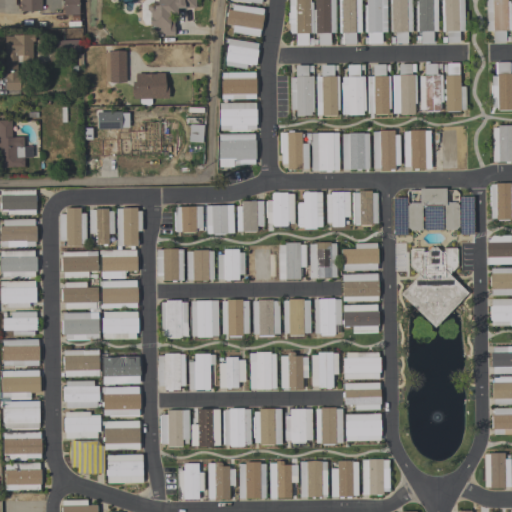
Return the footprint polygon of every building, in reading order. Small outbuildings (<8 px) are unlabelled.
[(41,0),(41,12),(32,12),(30,13),(28,12),(19,12),(19,9),(20,9),(20,4),(19,4),(19,2),(20,2),(20,0),(41,0)] [(78,0),(78,3),(79,4),(78,6),(78,15),(63,15),(63,6),(62,5),(63,3),(63,0),(78,0)] [(195,0),(195,9),(177,9),(177,16),(169,16),(170,21),(173,21),(173,27),(174,27),(174,37),(153,37),(153,25),(149,25),(149,18),(150,18),(150,13),(149,13),(146,10),(146,7),(149,4),(153,4),(153,0),(195,0)] [(308,45),(295,45),(295,34),(289,34),(289,0),(310,0),(310,3),(312,3),(312,33),(308,33),(308,45)] [(314,0),(314,10),(313,10),(313,34),(317,34),(317,45),(330,45),(330,33),(335,33),(334,0),(314,0)] [(360,0),(360,32),(355,33),(355,44),(343,44),(343,33),(340,33),(338,33),(338,0),(360,0)] [(386,0),(386,33),(381,33),(381,44),(368,44),(368,33),(364,33),(363,6),(366,5),(366,0),(386,0)] [(411,0),(411,32),(407,32),(407,43),(394,44),(394,33),(390,33),(389,0),(411,0)] [(436,0),(437,31),(433,31),(433,44),(420,44),(420,32),(415,32),(415,1),(417,1),(417,0),(436,0)] [(463,0),(464,31),(459,32),(459,43),(446,43),(446,32),(441,32),(441,0),(463,0)] [(505,42),(492,43),(492,31),(486,31),(485,0),(507,0),(507,2),(509,2),(509,31),(504,31),(505,42)] [(263,9),(262,15),(263,15),(261,30),(260,30),(259,37),(231,33),(233,26),(225,25),(227,10),(231,10),(232,4),(263,9)] [(4,38),(15,38),(15,36),(32,36),(31,63),(16,63),(16,76),(19,76),(19,81),(24,81),(24,89),(19,89),(19,90),(4,90),(4,38)] [(224,66),(228,39),(257,44),(256,50),(257,51),(255,66),(246,64),(245,69),(224,66)] [(79,51),(79,40),(55,41),(56,51),(79,51)] [(104,53),(109,52),(125,51),(125,83),(109,83),(109,82),(105,82),(104,53)] [(445,112),(445,93),(443,93),(443,90),(445,90),(444,76),(447,76),(446,64),(458,63),(459,75),(460,87),(465,87),(465,111),(460,111),(460,112),(445,112)] [(491,108),(490,76),(494,76),(494,63),(509,63),(510,74),(511,74),(511,111),(497,111),(497,108),(491,108)] [(392,114),(392,76),(398,76),(398,65),(410,64),(411,75),(415,75),(415,104),(414,104),(414,115),(399,115),(399,114),(392,114)] [(439,111),(425,112),(425,110),(419,110),(419,77),(424,76),(424,64),(436,64),(437,76),(442,75),(442,103),(439,103),(439,111)] [(342,115),(341,78),(347,77),(346,65),(359,65),(359,77),(364,77),(365,111),(363,111),(363,115),(348,115),(342,115)] [(367,114),(367,77),(372,77),(372,65),(385,65),(385,76),(390,76),(390,109),(388,109),(388,115),(373,115),(373,114),(367,114)] [(290,110),(290,78),(295,78),(295,66),(307,66),(308,76),(312,76),(313,113),(311,113),(311,116),(295,116),(295,110),(290,110)] [(316,115),(315,77),(321,77),(321,66),(333,66),(333,77),(338,77),(338,111),(336,111),(336,116),(322,116),(322,115),(316,115)] [(132,99),(132,82),(135,82),(135,74),(144,73),(144,75),(155,75),(155,73),(164,73),(164,86),(168,86),(168,99),(132,99)] [(254,73),(255,79),(256,79),(256,94),(255,94),(255,100),(221,100),(221,73),(254,73)] [(255,130),(249,130),(249,131),(229,132),(229,130),(219,130),(219,103),(255,103),(255,110),(256,110),(256,125),(255,125),(255,130)] [(97,113),(121,113),(121,130),(97,130),(97,113)] [(10,138),(22,138),(23,167),(0,167),(0,121),(10,121),(10,138)] [(188,143),(189,125),(203,126),(202,143),(188,143)] [(511,163),(491,163),(491,128),(497,128),(497,126),(511,126),(511,163)] [(403,167),(402,132),(409,132),(409,130),(423,130),(423,131),(430,131),(430,169),(410,169),(410,167),(403,167)] [(461,134),(461,163),(456,163),(456,168),(434,168),(434,131),(439,131),(439,130),(455,130),(455,134),(461,134)] [(399,166),(394,166),(394,170),(379,170),(379,168),(372,168),(372,132),(378,132),(378,131),(393,131),(393,135),(399,135),(399,166)] [(279,133),(301,133),(301,144),(307,144),(308,169),(301,169),(301,170),(286,170),(286,164),(281,164),(281,150),(279,150),(279,133)] [(341,135),(348,135),(348,133),(362,133),(362,135),(368,135),(368,170),(341,170),(341,135)] [(254,165),(242,165),(233,167),(218,167),(218,134),(254,134),(254,140),(255,140),(255,160),(254,160),(254,165)] [(338,134),(338,171),(310,171),(310,134),(338,134)] [(490,219),(489,185),(495,185),(495,184),(509,184),(509,185),(511,185),(511,219),(509,219),(509,220),(495,220),(495,219),(490,219)] [(458,206),(459,227),(455,230),(444,230),(443,206),(441,206),(441,204),(424,204),(424,206),(421,206),(422,231),(411,231),(407,228),(406,206),(410,203),(419,203),(419,189),(445,189),(445,202),(454,202),(458,206)] [(377,193),(377,224),(371,224),(371,226),(358,226),(358,224),(352,224),(351,193),(358,193),(358,192),(371,191),(371,194),(377,193)] [(302,193),(321,192),(321,227),(315,227),(315,229),(303,230),(303,228),(297,228),(297,203),(302,203),(302,193)] [(343,227),(331,227),(331,223),(326,223),(325,195),(330,195),(330,193),(349,192),(349,217),(343,217),(343,227)] [(0,194),(34,193),(34,195),(35,195),(35,211),(34,211),(34,216),(7,216),(7,211),(0,211),(0,194)] [(293,194),(293,222),(287,222),(287,226),(272,227),(272,224),(266,224),(266,202),(272,201),(271,193),(286,193),(286,194),(293,194)] [(472,197),(473,235),(460,235),(459,198),(472,197)] [(406,198),(406,236),(393,236),(392,198),(406,198)] [(236,231),(235,207),(241,206),(240,202),(262,201),(263,226),(256,226),(256,232),(241,233),(241,231),(236,231)] [(233,233),(226,233),(226,235),(211,235),(211,234),(206,234),(205,207),(232,206),(233,233)] [(202,229),(195,229),(195,233),(180,233),(180,232),(175,232),(174,208),(201,207),(202,229)] [(442,207),(442,230),(423,231),(423,207),(442,207)] [(136,208),(136,212),(141,212),(141,231),(137,231),(137,246),(115,246),(115,209),(121,209),(121,208),(136,208)] [(85,245),(80,245),(80,246),(65,246),(65,241),(57,241),(57,215),(64,215),(64,209),(79,209),(79,214),(85,214),(85,245)] [(107,209),(107,212),(113,212),(113,234),(108,234),(108,245),(95,245),(95,234),(88,234),(88,210),(94,210),(94,209),(107,209)] [(35,242),(34,242),(34,247),(0,247),(0,227),(2,227),(2,221),(33,220),(33,226),(35,226),(35,242)] [(511,265),(485,265),(485,243),(491,236),(509,235),(509,242),(511,242),(511,265)] [(277,279),(277,245),(284,245),(284,243),(299,243),(299,245),(305,245),(305,268),(299,268),(299,279),(277,279)] [(309,278),(308,244),(315,244),(315,243),(329,243),(329,244),(335,244),(336,278),(330,278),(330,280),(315,280),(315,278),(309,278)] [(341,249),(354,249),(354,244),(376,243),(376,249),(377,248),(378,264),(376,264),(376,270),(341,271),(341,249)] [(246,248),(253,248),(255,246),(260,246),(261,248),(275,248),(275,275),(270,275),(270,280),(253,280),(253,279),(246,279),(246,248)] [(156,250),(162,250),(162,249),(176,249),(176,250),(182,250),(182,281),(162,281),(162,277),(156,277),(156,250)] [(457,271),(450,277),(470,296),(456,311),(436,331),(413,309),(400,296),(417,280),(409,271),(409,250),(457,249),(457,271)] [(124,278),(101,279),(101,272),(100,272),(100,251),(135,250),(135,257),(137,257),(137,272),(124,272),(124,278)] [(186,280),(186,252),(192,252),(192,251),(207,250),(207,251),(212,251),(213,280),(207,280),(207,282),(192,282),(192,280),(186,280)] [(216,281),(216,255),(223,255),(223,250),(237,250),(237,253),(244,253),(244,275),(238,275),(238,281),(216,281)] [(34,278),(1,278),(1,273),(0,273),(0,251),(33,251),(33,257),(36,257),(36,272),(34,272),(34,278)] [(63,279),(63,272),(61,272),(61,257),(61,252),(96,251),(97,272),(87,272),(87,279),(63,279)] [(511,268),(511,295),(491,296),(491,289),(489,289),(489,275),(490,275),(490,269),(511,268)] [(377,274),(377,281),(378,281),(378,297),(377,297),(377,301),(342,302),(341,275),(377,274)] [(0,281),(34,281),(34,288),(35,288),(35,303),(28,303),(28,309),(7,309),(7,304),(0,304),(0,281)] [(135,281),(135,288),(137,288),(137,303),(136,303),(136,308),(101,309),(100,281),(135,281)] [(64,310),(64,303),(61,303),(61,288),(63,288),(63,283),(85,282),(85,288),(97,287),(97,303),(95,303),(95,310),(64,310)] [(313,334),(313,300),(318,300),(318,299),(333,299),(333,300),(340,300),(340,325),(333,325),(334,336),(319,336),(319,333),(313,334)] [(511,326),(491,327),(491,321),(490,321),(489,306),(490,306),(490,300),(511,299),(511,326)] [(221,334),(221,302),(226,302),(226,300),(241,300),(241,301),(248,301),(248,334),(242,335),(242,336),(226,337),(226,334),(221,334)] [(251,335),(251,302),(257,302),(257,301),(272,300),(272,302),(278,302),(279,335),(272,335),(272,336),(257,336),(257,335),(251,335)] [(309,301),(310,333),(303,333),(303,336),(288,336),(287,334),(283,334),(282,301),(287,301),(287,300),(302,300),(302,301),(309,301)] [(186,303),(186,337),(181,337),(181,338),(166,338),(166,336),(160,336),(160,303),(165,303),(165,301),(180,301),(180,303),(186,303)] [(217,301),(217,336),(211,336),(211,338),(196,338),(196,337),(190,337),(190,302),(217,301)] [(376,305),(376,311),(377,311),(377,327),(376,327),(376,333),(352,334),(352,327),(342,327),(342,305),(376,305)] [(2,331),(2,319),(10,319),(10,313),(35,312),(35,318),(36,318),(36,331),(33,331),(33,336),(11,337),(11,331),(2,331)] [(136,312),(136,318),(137,318),(138,333),(135,333),(135,339),(101,339),(101,318),(103,318),(103,313),(136,312)] [(62,314),(97,313),(98,339),(65,340),(64,335),(61,335),(61,320),(62,320),(62,314)] [(37,340),(37,346),(38,346),(38,361),(37,361),(37,366),(2,366),(2,341),(37,340)] [(511,374),(492,374),(492,367),(490,367),(490,353),(491,353),(491,347),(511,347),(511,374)] [(63,351),(98,350),(98,377),(64,378),(64,371),(63,371),(62,356),(64,356),(63,351)] [(280,389),(279,357),(286,356),(286,354),(287,353),(293,352),(294,354),(294,357),(301,357),(301,366),(307,366),(307,370),(301,370),(302,390),(287,390),(287,389),(280,389)] [(275,354),(275,388),(270,389),(270,390),(255,390),(255,389),(249,389),(248,354),(255,354),(255,353),(269,353),(269,354),(275,354)] [(331,353),(331,354),(337,354),(337,375),(331,375),(331,388),(317,388),(317,387),(310,387),(310,356),(317,356),(317,353),(331,353)] [(345,353),(377,353),(377,358),(379,358),(379,373),(377,373),(377,380),(342,380),(342,358),(345,358),(345,353)] [(157,357),(163,357),(163,354),(178,354),(178,355),(184,355),(184,386),(179,386),(179,390),(164,391),(164,387),(157,387),(157,357)] [(209,390),(187,390),(187,362),(193,362),(193,354),(208,354),(208,356),(214,356),(214,365),(209,365),(209,390)] [(101,357),(118,356),(118,365),(124,365),(124,356),(137,356),(138,365),(139,365),(139,375),(138,375),(138,382),(102,383),(101,357)] [(224,358),(237,358),(237,361),(244,361),(245,382),(237,382),(237,388),(218,389),(218,364),(224,363),(224,358)] [(39,393),(29,393),(29,398),(1,399),(1,372),(38,371),(38,376),(39,376),(39,393)] [(511,377),(511,404),(492,405),(492,399),(491,399),(491,383),(492,383),(492,378),(511,377)] [(98,402),(96,402),(96,408),(66,409),(65,402),(62,402),(62,387),(65,387),(65,381),(92,381),(92,387),(98,387),(98,402)] [(378,410),(353,411),(353,405),(343,405),(343,384),(378,383),(378,390),(379,390),(380,405),(378,405),(378,410)] [(102,388),(138,387),(138,394),(139,394),(139,409),(138,409),(138,415),(103,416),(102,388)] [(38,401),(39,428),(3,429),(3,402),(38,401)] [(341,409),(341,443),(335,443),(335,445),(320,445),(320,443),(315,443),(315,410),(319,410),(319,408),(334,408),(334,409),(341,409)] [(492,409),(511,408),(511,434),(493,435),(493,430),(491,430),(491,415),(492,415),(492,409)] [(249,410),(249,445),(243,445),(243,447),(228,447),(228,445),(223,445),(223,410),(228,410),(228,409),(243,409),(243,410),(249,410)] [(280,445),(259,445),(259,443),(253,443),(253,412),(258,412),(258,409),(280,409),(280,445)] [(289,410),(311,409),(311,441),(304,441),(304,444),(290,444),(290,441),(284,441),(284,416),(289,416),(289,410)] [(190,446),(190,426),(197,425),(196,410),(211,410),(218,410),(219,446),(212,446),(212,448),(204,448),(204,447),(197,447),(197,446),(190,446)] [(182,447),(166,447),(166,444),(160,444),(159,415),(166,415),(166,411),(188,411),(188,439),(182,440),(182,447)] [(99,417),(99,432),(96,432),(96,439),(65,439),(65,433),(64,433),(63,418),(64,418),(64,413),(89,412),(89,418),(99,417)] [(379,414),(379,421),(380,421),(380,435),(379,435),(379,441),(345,442),(344,415),(379,414)] [(103,422),(138,422),(139,450),(104,450),(103,422)] [(39,458),(25,459),(25,460),(10,461),(10,455),(2,455),(2,433),(39,432),(39,439),(40,439),(41,454),(39,454),(39,458)] [(77,474),(77,467),(70,467),(70,441),(96,441),(96,446),(103,446),(103,473),(96,473),(96,474),(77,474)] [(483,487),(483,454),(488,454),(488,453),(503,453),(503,460),(509,460),(509,487),(503,487),(503,489),(488,489),(488,487),(483,487)] [(107,484),(107,477),(106,477),(106,462),(106,455),(141,455),(141,483),(107,484)] [(268,497),(268,463),(274,463),(274,462),(275,460),(281,460),(282,461),(282,464),(290,464),(290,476),(296,476),(296,482),(290,482),(290,497),(268,497)] [(360,496),(360,460),(367,460),(382,460),(388,460),(388,467),(389,467),(389,492),(382,492),(382,496),(360,496)] [(299,462),(305,462),(313,461),(320,462),(326,462),(326,497),(299,497),(299,462)] [(356,463),(357,496),(352,496),(352,497),(330,497),(330,469),(336,469),(336,461),(351,461),(351,463),(356,463)] [(265,465),(265,499),(238,499),(238,465),(244,465),(244,462),(259,462),(259,465),(265,465)] [(4,464),(39,463),(39,470),(41,470),(41,485),(39,485),(39,490),(4,491),(4,464)] [(229,500),(214,500),(214,499),(207,499),(207,464),(213,464),(214,463),(220,463),(221,464),(221,467),(228,467),(229,500)] [(198,464),(198,473),(203,473),(203,491),(198,491),(198,499),(176,499),(176,471),(183,471),(183,464),(198,464)] [(4,511),(4,495),(41,494),(41,501),(42,501),(42,509),(41,509),(41,511),(4,511)] [(86,506),(96,506),(96,511),(61,511),(61,506),(62,506),(62,501),(86,500),(86,506)]
